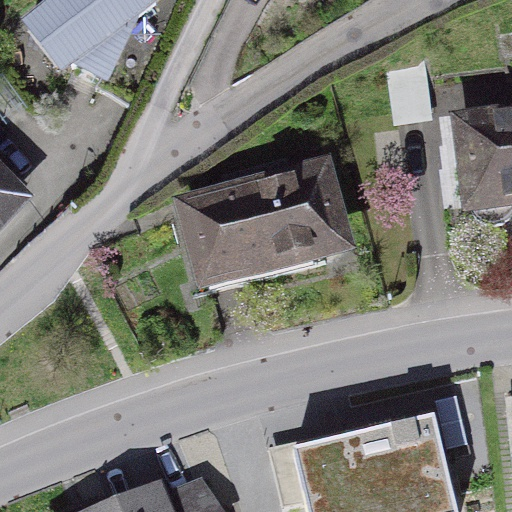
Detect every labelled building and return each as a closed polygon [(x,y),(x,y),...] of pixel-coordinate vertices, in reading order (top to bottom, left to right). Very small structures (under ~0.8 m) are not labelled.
[(54,0),(32,18),(73,70),(76,67),(101,78),(95,90),(129,106),(172,0),(54,0)] [(386,63),(394,121),(429,115),(422,58),(386,63)] [(0,81),(0,148),(36,122),(2,80),(0,81)] [(511,122),(460,129),(470,208),(476,220),(491,227),(507,220),(511,204),(511,122)] [(190,215),(211,294),(310,268),(307,256),(337,248),(319,182),(190,215)] [(0,215),(11,205),(0,194),(0,215)] [(455,511),(433,413),(296,445),(311,511),(455,511)] [(214,511),(198,485),(158,501),(156,497),(117,511),(214,511)]
